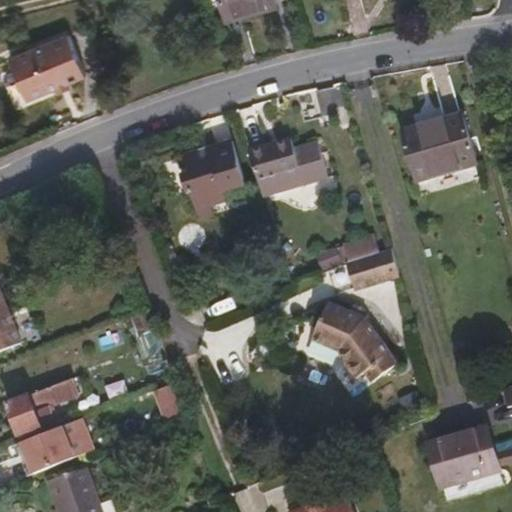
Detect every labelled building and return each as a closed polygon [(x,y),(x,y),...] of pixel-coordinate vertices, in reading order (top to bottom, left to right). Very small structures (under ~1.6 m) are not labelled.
[(277,11),(274,0),(221,0),(228,23),(277,11)] [(30,99),(58,87),(60,91),(72,86),(71,82),(88,75),(70,33),(12,57),(30,99)] [(479,165),(464,113),(402,132),(418,183),(479,165)] [(327,124),(330,135),(338,163),(353,159),(346,131),(342,121),(327,124)] [(290,136),(277,140),(252,148),(247,149),(257,184),(263,183),(300,171),(290,136)] [(183,175),(195,212),(198,222),(213,217),(210,208),(249,196),(232,140),(204,148),(206,154),(199,157),(197,150),(183,155),(188,174),(183,175)] [(391,283),(382,252),(349,263),(358,293),(391,283)] [(0,353),(23,344),(1,286),(0,286),(0,353)] [(369,320),(372,313),(360,307),(356,313),(337,302),(317,338),(344,353),(359,373),(355,376),(365,388),(375,381),(384,391),(409,373),(373,323),(369,320)] [(181,383),(152,309),(141,313),(149,333),(169,387),(181,383)] [(149,333),(141,313),(124,319),(132,339),(149,333)] [(43,428),(38,412),(81,396),(74,380),(10,405),(22,436),(43,428)] [(193,415),(181,383),(169,387),(156,392),(168,424),(193,415)] [(503,472),(489,427),(430,444),(444,489),(503,472)] [(78,458),(65,428),(24,443),(36,475),(78,458)] [(104,511),(89,469),(51,483),(61,511),(104,511)] [(355,511),(350,497),(325,505),(304,511),(355,511)]
